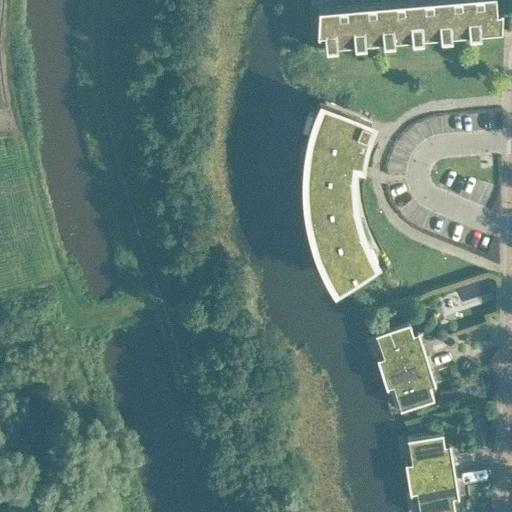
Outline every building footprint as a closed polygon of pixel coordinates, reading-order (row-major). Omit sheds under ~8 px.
[(382,40),(379,0),(350,2),(353,43),(382,40)] [(411,38),(407,0),(379,0),(382,40),(411,38)] [(440,35),(436,0),(407,0),(411,38),(440,35)] [(468,33),(465,0),(436,0),(440,35),(468,33)] [(495,0),(465,0),(468,33),(501,30),(502,8),(499,8),(499,10),(496,11),(495,0)] [(353,43),(350,2),(317,5),(317,34),(319,34),(319,32),(323,32),(324,45),(353,43)] [(362,146),(371,119),(325,99),(324,103),(321,109),(319,117),(317,121),(316,126),(314,135),(313,142),(312,148),(311,152),(310,157),(310,165),(309,172),(309,177),(309,181),(310,189),(310,194),(310,198),(312,206),(314,216),(315,222),(316,225),(318,234),(321,242),(325,251),(327,256),(329,260),(331,265),(334,270),(339,278),(376,255),(370,244),(368,240),(367,236),(365,232),(363,227),(361,223),(360,219),(359,216),(358,211),(357,206),(356,201),(355,197),(354,191),(354,187),(354,183),(354,178),(354,174),(354,169),(355,163),(355,157),(360,158),(362,146)] [(427,356),(422,342),(418,330),(413,332),(409,320),(375,331),(382,354),(377,356),(381,371),(427,356)] [(440,343),(446,369),(486,360),(484,347),(488,346),(485,333),(440,343)] [(435,382),(427,356),(381,371),(386,385),(392,383),(400,407),(434,396),(430,384),(435,382)] [(442,430),(407,436),(411,460),(405,461),(407,476),(454,468),(450,442),(444,442),(442,430)] [(459,495),(454,468),(407,476),(410,491),(416,490),(419,511),(435,511),(455,509),(453,496),(459,495)]
